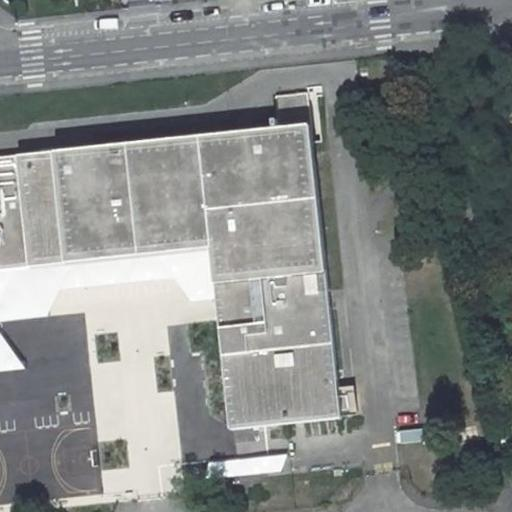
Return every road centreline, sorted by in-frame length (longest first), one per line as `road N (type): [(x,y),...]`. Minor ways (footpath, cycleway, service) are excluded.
road 1 (unclassified): [(417,18),(0,62)]
road 2 (residential): [(485,511),(500,497),(502,458),(437,120)]
